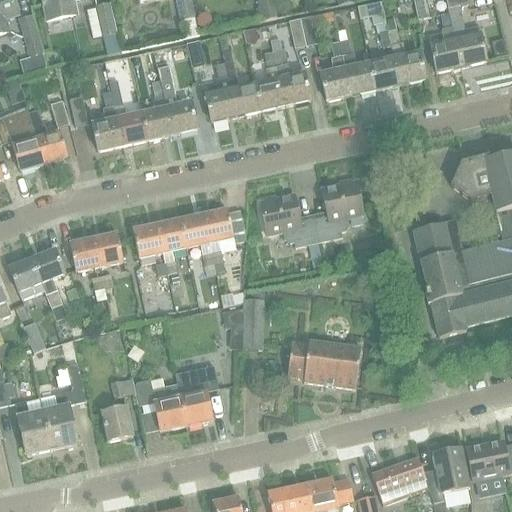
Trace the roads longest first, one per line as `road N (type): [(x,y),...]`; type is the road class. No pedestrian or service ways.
road 1 (residential): [(0,230),(147,184),(511,105)]
road 2 (residential): [(0,507),(511,391)]
